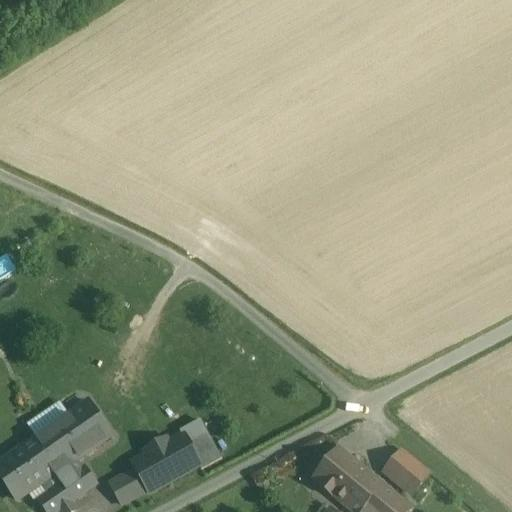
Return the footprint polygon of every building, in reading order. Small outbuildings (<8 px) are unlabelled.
[(88,405),(62,423),(85,456),(111,438),(88,405)] [(62,423),(0,466),(0,475),(19,502),(43,485),(76,462),(85,456),(62,423)] [(167,441),(147,452),(150,456),(135,465),(151,493),(201,465),(185,437),(170,445),(167,441)] [(412,511),(339,451),(326,468),(330,471),(319,484),(322,487),(320,488),(332,498),(334,497),(351,511),(412,511)] [(429,476),(402,453),(385,473),(412,496),(429,476)] [(76,462),(43,485),(50,495),(83,472),(76,462)] [(50,495),(41,501),(48,511),(59,511),(60,511),(74,511),(78,510),(73,503),(97,486),(85,470),(50,495)]
